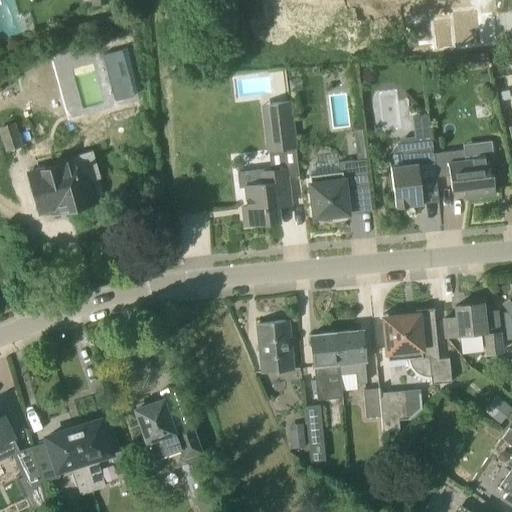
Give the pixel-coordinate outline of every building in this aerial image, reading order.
[(488,65),(487,53),(470,55),(472,67),(488,65)] [(131,55),(119,59),(132,94),(144,89),(131,55)] [(276,150),(296,148),(290,100),(270,103),(276,150)] [(420,179),(436,177),(433,153),(428,114),(410,116),(414,148),(400,150),(401,166),(391,167),(395,208),(423,204),(420,179)] [(14,122),(0,127),(0,135),(6,152),(23,146),(14,122)] [(362,129),(354,130),(356,151),(365,150),(362,129)] [(433,153),(436,177),(450,176),(452,191),(463,190),(465,199),(495,196),(493,174),(489,175),(487,158),(465,160),(463,150),(433,153)] [(89,181),(100,178),(92,151),(70,157),(72,162),(58,166),(58,165),(28,174),(39,211),(53,207),(55,213),(95,202),(89,181)] [(369,185),(366,159),(357,160),(336,163),(337,172),(309,176),(314,218),(319,219),(324,219),(332,219),(331,216),(372,211),(369,185)] [(291,204),(286,169),(270,171),(259,172),(261,184),(245,186),(247,207),(242,208),(244,226),(280,222),(278,206),(291,204)] [(511,295),(502,303),(511,315),(511,295)] [(500,332),(486,334),(483,303),(455,306),(456,317),(444,318),(446,336),(483,332),(485,353),(502,352),(500,332)] [(386,312),(383,314),(383,315),(388,361),(408,359),(409,363),(411,366),(413,369),(416,372),(419,375),(423,376),(427,377),(431,377),(431,384),(451,382),(449,358),(438,359),(434,310),(434,309),(416,311),(416,312),(417,312),(417,314),(404,316),(403,313),(404,313),(404,312),(401,311),(397,310),(393,310),(389,311),(386,312)] [(257,324),(262,372),(293,369),(288,321),(257,324)] [(340,375),(356,373),(357,383),(367,382),(361,330),(335,332),(340,375)] [(311,335),(317,395),(342,392),(340,375),(335,332),(311,335)] [(379,397),(380,397),(379,387),(378,387),(378,388),(363,390),(366,417),(381,416),(379,397)] [(381,416),(382,431),(399,430),(396,396),(380,397),(379,397),(381,416)] [(499,397),(487,409),(500,422),(511,409),(499,397)] [(179,449),(181,457),(201,450),(191,421),(173,428),(162,399),(149,404),(145,402),(140,404),(138,408),(135,409),(146,441),(141,443),(139,446),(145,461),(148,463),(166,456),(168,453),(179,449)] [(306,423),(309,443),(321,441),(318,405),(303,406),(304,424),(306,423)] [(0,443),(14,437),(3,415),(0,416),(0,443)] [(92,490),(93,490),(105,486),(96,458),(111,453),(113,463),(124,460),(112,418),(101,421),(100,420),(73,428),(92,490)] [(306,443),(309,443),(306,423),(304,424),(288,426),(290,449),(306,448),(306,443)] [(81,494),(92,490),(73,428),(46,437),(48,442),(31,447),(40,475),(43,482),(59,477),(57,470),(72,466),(81,494)] [(511,430),(509,428),(501,439),(511,446),(511,458),(510,462),(511,463),(511,484),(503,498),(511,504),(511,430)] [(25,480),(40,475),(31,447),(17,451),(12,453),(25,480)] [(204,474),(187,480),(196,504),(211,499),(213,498),(204,474)]
